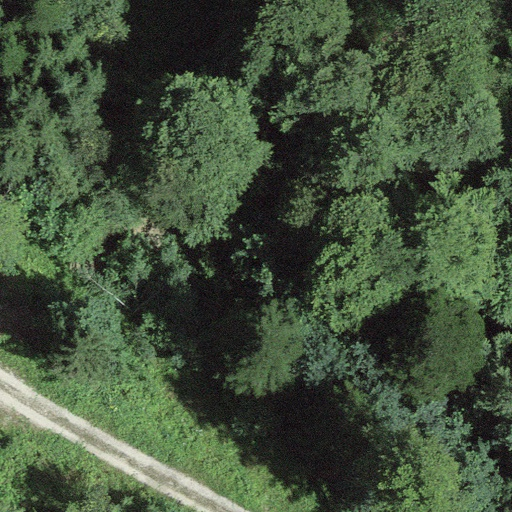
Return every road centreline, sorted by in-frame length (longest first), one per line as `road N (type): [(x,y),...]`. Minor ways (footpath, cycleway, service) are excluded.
road 1 (track): [(304,511),(152,360),(0,227)]
road 2 (track): [(0,396),(220,511)]
